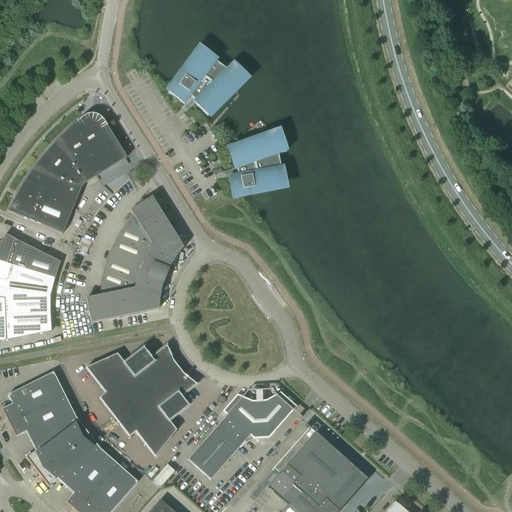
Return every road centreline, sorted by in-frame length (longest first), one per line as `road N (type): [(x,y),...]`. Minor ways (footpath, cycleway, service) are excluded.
road 1 (secondary): [(511,266),(447,183),(419,132),(381,0)]
road 2 (unclassified): [(292,360),(271,379),(240,382),(190,357),(177,325),(180,292),(211,254)]
road 3 (unclassified): [(459,511),(292,360)]
road 4 (unclassified): [(211,254),(98,79)]
road 5 (unclassified): [(292,360),(284,327),(245,271),(211,254)]
road 6 (unclassified): [(0,165),(59,98),(98,79)]
